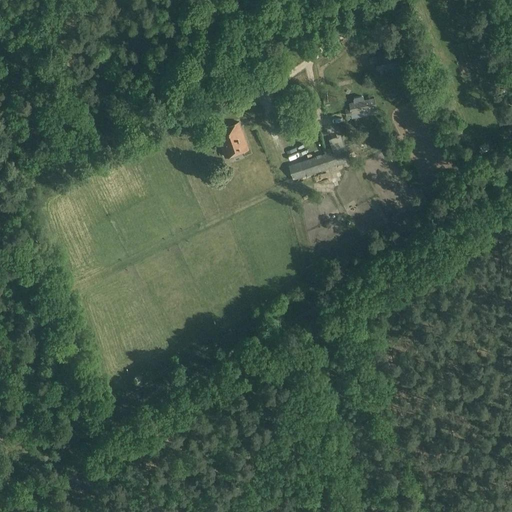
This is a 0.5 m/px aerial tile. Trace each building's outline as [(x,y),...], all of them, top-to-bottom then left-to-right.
[(375,57),(378,71),(397,67),(394,53),(375,57)] [(352,118),(377,113),(374,98),(364,100),(363,97),(362,96),(354,98),(353,99),(354,102),(348,104),(349,108),(344,109),(346,117),(352,115),(352,118)] [(215,130),(225,157),(248,149),(238,122),(215,130)] [(351,151),(351,152),(361,148),(358,142),(348,146),(350,152),(351,151)] [(289,165),(293,180),(350,161),(345,147),(328,152),(327,147),(323,149),(324,154),(289,165)] [(324,196),(325,207),(337,205),(336,195),(324,196)]
